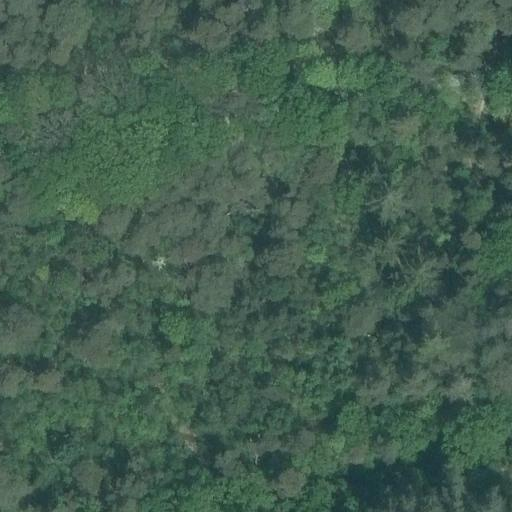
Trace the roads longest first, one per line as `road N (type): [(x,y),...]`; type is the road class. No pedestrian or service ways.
road 1 (unknown): [(511,446),(479,445),(384,479),(329,477),(212,511)]
road 2 (unknown): [(500,0),(474,194),(511,206)]
